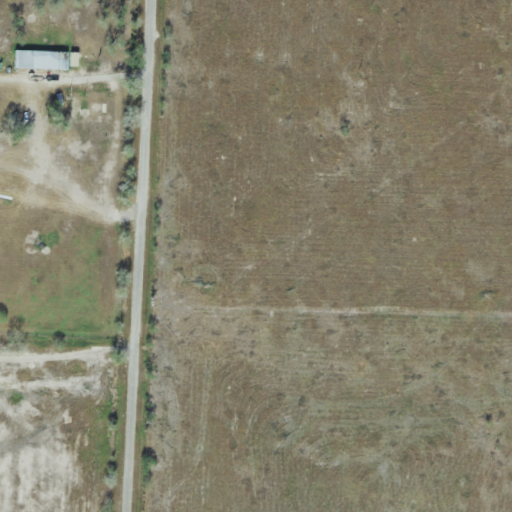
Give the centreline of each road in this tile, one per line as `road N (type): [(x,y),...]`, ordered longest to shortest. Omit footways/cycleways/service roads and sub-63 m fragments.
road 1 (residential): [(126,511),(151,0)]
road 2 (track): [(148,78),(0,78)]
